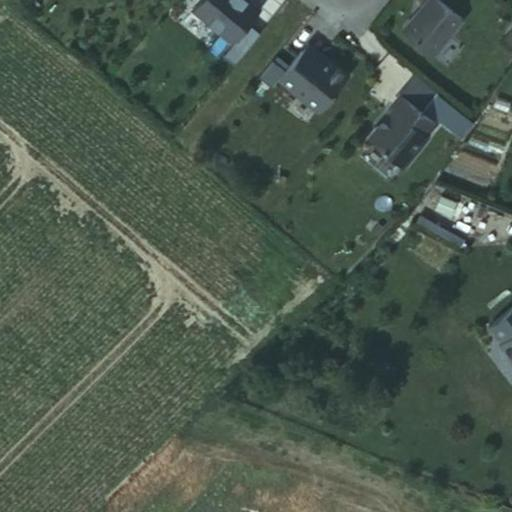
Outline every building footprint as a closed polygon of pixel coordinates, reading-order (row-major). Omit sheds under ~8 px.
[(255,0),(254,0),(194,0),(192,3),(228,32),(255,0)] [(436,0),(435,0),(411,30),(411,34),(438,57),(466,25),(436,0)] [(308,41),(302,48),(312,56),(318,49),(308,41)] [(343,69),(318,49),(312,56),(302,48),(280,75),(314,103),(343,69)] [(396,126),(375,152),(409,179),(431,152),(429,150),(438,139),(404,111),(394,124),(396,126)] [(511,311),(489,329),(511,357),(511,311)]
